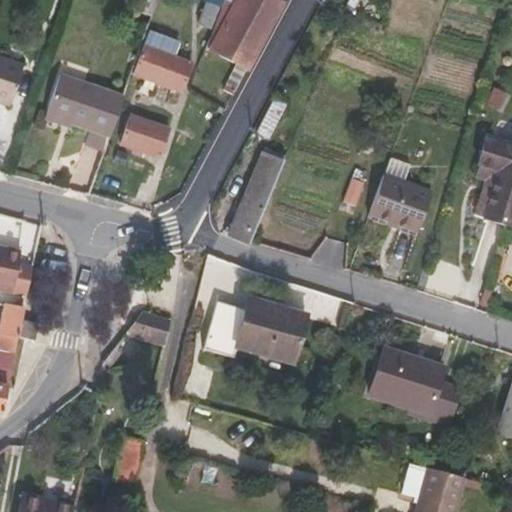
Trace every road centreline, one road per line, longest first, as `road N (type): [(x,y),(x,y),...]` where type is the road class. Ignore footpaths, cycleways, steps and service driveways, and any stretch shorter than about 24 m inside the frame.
road 1 (residential): [(511,336),(177,235)]
road 2 (residential): [(304,0),(177,235)]
road 3 (residential): [(94,215),(65,360),(44,394),(0,435)]
